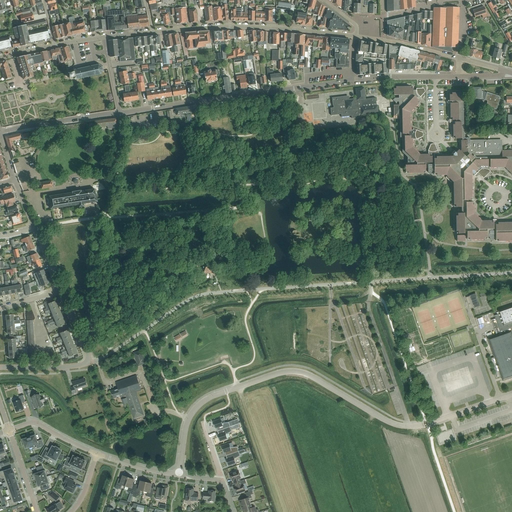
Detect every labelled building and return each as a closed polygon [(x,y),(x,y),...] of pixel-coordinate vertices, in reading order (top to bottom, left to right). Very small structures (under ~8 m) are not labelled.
[(308,9),(306,14),(306,17),(305,25),(312,26),(312,17),(314,13),(317,1),(316,1),(317,0),(316,0),(310,0),(309,6),(308,9)] [(333,0),(333,3),(341,8),(341,0),(333,0)] [(341,0),(341,8),(341,9),(341,10),(346,13),(347,6),(350,6),(350,0),(341,0)] [(369,0),(360,0),(360,4),(360,13),(376,14),(376,4),(370,4),(369,0)] [(415,1),(414,0),(386,0),(387,12),(386,13),(399,10),(408,9),(415,7),(415,1)] [(105,18),(108,18),(109,30),(117,30),(115,11),(107,12),(107,6),(110,6),(109,1),(102,2),(103,7),(104,12),(105,18)] [(313,14),(318,16),(322,5),(322,4),(318,1),(318,2),(317,1),(314,13),(313,14)] [(95,19),(92,19),(90,4),(88,5),(88,6),(89,9),(90,19),(91,26),(92,32),(99,31),(98,20),(95,21),(95,19)] [(317,19),(319,20),(321,20),(325,7),(322,5),(318,16),(318,17),(317,19)] [(212,6),(211,6),(204,6),(206,21),(213,21),(212,6)] [(486,13),(484,6),(472,10),(475,17),(481,15),(483,18),(490,15),(486,13)] [(220,7),(213,8),(214,21),(222,20),(221,10),(220,10),(220,7)] [(319,26),(325,27),(326,23),(326,21),(329,21),(330,19),(331,19),(334,14),(326,8),(325,7),(321,20),(319,20),(318,26),(319,26)] [(451,52),(452,47),(457,47),(459,7),(446,7),(446,8),(433,7),(433,11),(432,47),(451,52)] [(169,9),(166,9),(166,8),(159,10),(160,13),(162,13),(164,25),(169,24),(168,21),(170,21),(169,18),(171,17),(169,9)] [(198,22),(196,9),(189,10),(191,23),(198,22)] [(125,10),(115,11),(117,30),(129,28),(126,16),(126,15),(125,10)] [(421,13),(421,19),(432,20),(432,11),(421,11),(421,13)] [(256,21),(265,22),(265,12),(256,12),(256,21)] [(300,25),(305,25),(306,17),(306,14),(297,12),(296,22),(300,23),(300,25)] [(31,13),(23,15),(20,16),(21,23),(34,20),(33,13),(31,13)] [(410,22),(409,25),(411,26),(410,32),(413,33),(413,31),(415,31),(421,32),(421,29),(421,23),(421,19),(421,13),(410,15),(410,16),(410,22)] [(137,14),(132,15),(134,28),(140,27),(138,16),(137,14)] [(326,29),(332,29),(338,30),(339,31),(340,30),(346,31),(348,25),(340,18),(340,17),(338,17),(334,14),(331,19),(330,19),(329,21),(326,21),(326,23),(325,27),(327,27),(326,29)] [(147,15),(138,16),(140,27),(150,26),(147,15)] [(68,23),(62,24),(63,26),(66,36),(73,35),(82,33),(83,34),(85,34),(85,33),(86,33),(84,24),(83,18),(81,19),(79,19),(80,22),(75,23),(74,17),(73,17),(69,18),(68,18),(69,23),(68,23)] [(388,20),(386,20),(387,35),(388,35),(389,35),(389,36),(390,36),(394,37),(397,38),(401,39),(402,39),(401,39),(404,25),(405,21),(404,17),(403,17),(402,17),(396,19),(396,18),(394,19),(388,20)] [(105,20),(98,20),(99,31),(106,31),(105,20)] [(47,28),(28,32),(28,34),(31,44),(52,39),(48,24),(46,25),(47,28)] [(20,40),(22,46),(31,44),(28,34),(28,32),(26,25),(13,28),(15,37),(20,40)] [(58,25),(52,27),(55,39),(61,37),(59,27),(58,25)] [(405,25),(402,39),(408,41),(414,43),(415,43),(415,37),(415,31),(413,31),(413,33),(410,32),(411,26),(409,25),(405,25)] [(421,45),(430,47),(431,33),(431,34),(431,25),(428,25),(428,34),(421,33),(421,45)] [(231,39),(234,38),(233,31),(233,30),(230,31),(223,31),(224,40),(231,40),(231,39)] [(187,43),(188,49),(206,47),(205,44),(210,43),(209,31),(185,33),(186,39),(185,40),(186,43),(187,43)] [(257,41),(255,31),(249,31),(251,42),(257,41)] [(256,31),(257,42),(258,45),(264,45),(264,44),(266,44),(266,41),(267,41),(267,32),(256,31)] [(270,38),(270,44),(279,44),(279,33),(274,33),(270,32),(270,38)] [(180,45),(178,33),(171,34),(173,46),(176,46),(177,45),(180,45)] [(290,43),(294,43),(293,48),(293,55),(298,55),(299,48),(298,48),(298,45),(300,45),(301,35),(294,34),(288,33),(287,41),(287,42),(290,43)] [(178,51),(177,45),(176,46),(173,46),(171,34),(165,35),(167,47),(171,46),(173,52),(178,51)] [(307,52),(308,46),(312,47),(313,47),(313,43),(313,36),(305,35),(305,45),(304,52),(307,52)] [(322,37),(313,36),(313,43),(313,47),(312,47),(312,51),(315,51),(315,47),(322,48),(322,44),(322,37)] [(330,47),(336,48),(348,49),(349,40),(331,37),(330,47)] [(9,38),(0,40),(0,50),(12,48),(9,38)] [(133,38),(118,39),(120,62),(135,60),(133,38)] [(118,57),(117,39),(108,40),(110,57),(118,57)] [(357,75),(369,74),(373,43),(358,41),(357,51),(358,55),(356,55),(356,60),(358,60),(357,64),(356,64),(357,75)] [(387,45),(373,43),(369,74),(386,73),(385,63),(385,59),(386,55),(387,45)] [(502,50),(498,49),(499,44),(496,43),(492,57),(496,58),(496,59),(498,60),(499,59),(502,50)] [(389,69),(394,69),(394,59),(396,59),(398,46),(389,45),(389,69)] [(60,48),(62,55),(64,62),(72,59),(68,46),(60,48)] [(401,46),(400,47),(398,46),(396,59),(394,59),(394,69),(411,69),(414,69),(417,60),(419,51),(401,46)] [(59,48),(55,49),(58,64),(59,64),(60,67),(63,67),(62,62),(64,62),(62,55),(61,56),(59,48)] [(349,49),(348,49),(336,48),(336,67),(349,67),(349,49)] [(49,60),(51,59),(52,59),(55,59),(56,65),(58,64),(55,49),(47,51),(49,60)] [(226,55),(226,58),(226,59),(236,58),(235,49),(230,50),(231,54),(226,55)] [(470,55),(480,58),(482,52),(471,49),(470,55)] [(41,52),(43,65),(46,64),(45,61),(49,60),(47,51),(41,52)] [(417,60),(419,61),(418,64),(420,65),(421,62),(424,62),(426,53),(419,51),(417,60)] [(41,52),(28,55),(33,77),(33,76),(32,70),(34,69),(33,67),(43,65),(41,52)] [(164,64),(170,64),(172,64),(171,60),(169,60),(168,53),(162,53),(164,64)] [(424,62),(422,67),(426,68),(427,61),(433,63),(435,55),(426,53),(424,62)] [(24,79),(33,77),(28,55),(17,58),(24,79)] [(6,60),(0,61),(0,66),(0,67),(2,71),(8,69),(6,60)] [(74,69),(74,72),(68,73),(69,77),(70,78),(70,81),(74,80),(74,81),(75,81),(77,81),(77,80),(78,79),(79,79),(83,78),(83,79),(84,79),(83,78),(88,77),(88,78),(88,77),(92,76),(93,77),(93,76),(97,75),(97,76),(97,75),(100,74),(101,75),(101,74),(103,71),(104,71),(104,70),(103,70),(102,67),(103,66),(102,66),(101,66),(99,64),(98,64),(98,65),(95,65),(95,64),(94,64),(94,65),(91,66),(91,65),(90,65),(90,66),(86,67),(86,66),(85,66),(85,67),(81,68),(81,67),(80,67),(81,68),(77,69),(77,68),(76,69),(74,70),(74,69)] [(286,69),(286,70),(285,67),(283,67),(283,70),(285,80),(295,79),(293,70),(287,71),(286,69)] [(283,80),(282,73),(273,74),(273,71),(270,71),(270,68),(266,68),(267,75),(270,75),(271,82),(283,80)] [(11,77),(8,69),(2,71),(4,79),(11,77)] [(211,83),(211,81),(217,80),(217,79),(217,78),(217,77),(216,77),(216,73),(219,73),(218,69),(210,71),(210,69),(208,70),(208,71),(203,72),(204,76),(205,76),(207,82),(208,82),(208,83),(211,83)] [(245,75),(236,76),(237,82),(239,81),(240,88),(247,87),(245,75)] [(180,79),(177,80),(178,84),(179,87),(180,95),(186,94),(184,84),(180,85),(180,84),(181,84),(180,79)] [(166,81),(163,82),(166,97),(172,96),(170,85),(166,86),(166,81)] [(195,93),(194,84),(191,85),(191,82),(186,82),(186,86),(187,85),(189,94),(195,93)] [(154,83),(151,84),(154,99),(160,98),(158,90),(158,87),(155,88),(154,83)] [(123,101),(124,101),(124,102),(131,101),(130,93),(129,85),(124,86),(125,92),(123,92),(123,95),(120,95),(121,100),(121,101),(122,101),(123,101)] [(415,88),(415,90),(413,90),(413,88),(410,88),(410,86),(396,87),(396,89),(393,89),(393,95),(398,95),(398,98),(394,98),(393,100),(394,102),(399,101),(399,105),(393,105),(394,115),(399,115),(400,137),(402,137),(402,152),(407,157),(407,162),(406,163),(406,165),(405,165),(405,171),(408,171),(408,173),(416,173),(416,171),(418,171),(418,173),(423,173),(423,171),(425,171),(425,168),(428,168),(428,172),(430,174),(431,172),(431,170),(434,170),(434,173),(436,173),(437,175),(445,175),(445,173),(446,173),(448,174),(446,175),(447,176),(446,176),(451,182),(452,181),(454,180),(455,181),(455,183),(453,183),(453,191),(455,191),(455,196),(453,196),(453,204),(455,204),(455,207),(461,207),(461,213),(458,213),(458,216),(456,216),(456,220),(458,220),(458,222),(456,222),(456,231),(458,230),(458,233),(459,233),(459,235),(457,235),(457,241),(465,241),(465,236),(467,236),(467,237),(469,237),(469,239),(478,239),(478,237),(480,237),(480,239),(484,239),(484,237),(487,237),(487,236),(489,236),(489,238),(491,240),(493,238),(493,234),(495,234),(495,239),(498,239),(498,241),(505,241),(505,239),(508,239),(508,240),(511,240),(511,222),(507,222),(507,224),(505,224),(505,222),(498,222),(498,224),(495,224),(495,225),(494,225),(493,225),(493,222),(490,222),(490,221),(482,221),(482,223),(480,223),(479,221),(481,220),(475,214),(473,216),(472,215),(472,213),(474,213),(474,204),(472,205),(472,202),(467,202),(467,200),(470,200),(470,197),(472,197),(471,189),(470,189),(469,184),(471,184),(471,176),(469,176),(469,174),(470,173),(472,174),(474,172),(477,169),(478,171),(477,171),(483,177),(489,171),(487,170),(488,169),(489,167),(490,167),(497,167),(497,165),(499,165),(499,167),(504,167),(504,165),(505,165),(507,166),(505,168),(511,174),(511,153),(511,150),(501,150),(501,151),(499,151),(499,144),(488,145),(488,143),(495,143),(495,140),(469,140),(469,138),(464,138),(464,135),(463,135),(463,94),(460,94),(460,92),(452,93),(452,95),(449,95),(449,101),(450,101),(450,117),(452,117),(452,120),(453,120),(453,121),(453,122),(455,122),(455,124),(453,124),(453,136),(455,136),(455,138),(461,138),(461,150),(460,151),(458,150),(455,154),(453,156),(454,157),(453,158),(451,158),(451,156),(443,157),(443,158),(441,158),(440,157),(437,157),(437,150),(438,150),(435,145),(433,144),(431,144),(430,145),(428,150),(429,154),(421,154),(421,156),(419,156),(418,155),(419,154),(413,148),(412,149),(410,148),(410,146),(412,146),(412,138),(416,138),(416,139),(422,136),(423,134),(423,133),(422,131),(416,129),(416,130),(410,131),(410,127),(408,127),(408,124),(410,124),(410,113),(408,113),(408,111),(409,110),(410,111),(418,103),(417,102),(419,100),(416,98),(418,96),(419,97),(425,92),(424,90),(423,88),(415,88)] [(485,100),(487,101),(485,106),(496,109),(498,104),(501,96),(487,92),(482,91),(482,87),(473,87),(473,99),(482,99),(485,100)] [(356,89),(357,98),(352,99),(355,118),(359,118),(359,115),(361,114),(361,115),(378,113),(377,105),(376,105),(375,101),(376,101),(375,98),(365,99),(364,88),(356,89)] [(137,92),(130,93),(131,101),(138,100),(137,92)] [(352,118),(355,118),(352,99),(349,99),(348,96),(332,98),(333,105),(334,108),(330,108),(331,115),(339,115),(339,114),(341,114),(342,117),(349,116),(351,115),(352,118)] [(511,96),(506,97),(506,100),(503,100),(503,105),(506,105),(510,105),(510,103),(511,102),(511,96)] [(197,112),(195,105),(185,107),(186,113),(186,114),(197,112)] [(176,108),(176,111),(174,111),(175,113),(177,113),(177,115),(186,114),(186,113),(185,107),(176,108)] [(118,127),(116,118),(94,121),(96,128),(107,126),(108,129),(118,127)] [(22,139),(20,133),(5,137),(9,151),(15,149),(12,141),(22,139)] [(42,189),(53,187),(51,180),(40,182),(42,189)] [(0,190),(2,194),(12,191),(11,185),(0,188),(0,190)] [(49,196),(50,198),(48,199),(48,203),(50,203),(51,208),(78,204),(79,207),(83,206),(83,203),(97,201),(95,189),(81,191),(81,190),(72,192),(49,196)] [(13,194),(0,197),(0,201),(1,204),(5,203),(5,204),(6,204),(7,207),(13,205),(12,202),(15,201),(13,194)] [(18,210),(16,205),(7,207),(8,212),(5,212),(6,216),(18,212),(18,210)] [(10,216),(11,221),(9,222),(8,223),(9,225),(10,226),(12,225),(22,223),(20,216),(21,215),(20,214),(19,214),(19,213),(10,216)] [(24,242),(25,245),(32,242),(30,236),(20,240),(21,243),(24,242)] [(12,246),(13,249),(20,246),(18,240),(14,242),(13,239),(10,240),(12,246)] [(32,242),(25,245),(26,245),(23,246),(25,253),(28,251),(35,248),(32,242)] [(30,255),(30,256),(26,258),(29,263),(32,262),(39,259),(36,253),(30,255)] [(32,262),(30,263),(31,266),(34,265),(35,268),(42,265),(39,259),(32,262)] [(203,264),(204,274),(210,273),(210,274),(214,274),(214,269),(210,269),(210,263),(203,264)] [(36,272),(39,279),(46,276),(43,269),(36,272)] [(39,279),(36,280),(39,287),(41,286),(49,283),(46,276),(39,279)] [(14,284),(15,286),(15,285),(16,293),(22,292),(21,284),(17,285),(16,279),(14,280),(14,284)] [(480,306),(475,294),(469,296),(473,308),(480,306)] [(48,304),(49,307),(44,309),(45,312),(58,306),(56,300),(48,304)] [(51,312),(53,315),(61,312),(58,306),(45,312),(46,315),(51,312)] [(511,306),(498,311),(499,314),(494,316),(495,319),(491,320),(496,336),(487,339),(494,357),(490,359),(497,378),(501,377),(502,381),(511,377),(511,306)] [(63,318),(61,312),(53,315),(55,321),(63,318)] [(53,322),(48,324),(45,325),(46,328),(51,326),(56,324),(57,327),(65,324),(63,318),(55,321),(53,322)] [(14,327),(7,327),(7,334),(9,334),(9,336),(13,336),(13,333),(15,333),(14,330),(20,329),(20,326),(14,327)] [(60,333),(61,336),(56,339),(57,341),(70,336),(68,330),(60,333)] [(13,336),(9,336),(9,339),(8,339),(8,346),(15,345),(18,345),(22,345),(22,342),(15,342),(15,339),(20,338),(20,335),(13,336)] [(63,341),(65,345),(73,341),(70,336),(57,341),(58,344),(63,341)] [(66,348),(67,350),(75,347),(73,341),(65,345),(66,348)] [(59,360),(62,358),(61,356),(63,355),(68,353),(69,356),(77,353),(75,347),(67,350),(65,351),(62,353),(57,355),(59,360)] [(140,351),(133,354),(138,366),(145,364),(140,351)] [(143,415),(141,409),(135,392),(141,390),(136,376),(115,383),(118,389),(111,392),(113,398),(120,396),(120,397),(126,395),(133,418),(143,415)] [(74,387),(70,388),(72,394),(76,393),(75,390),(86,386),(84,379),(77,381),(77,380),(72,382),(74,387)] [(13,402),(16,412),(24,409),(21,403),(25,402),(23,395),(19,397),(20,400),(13,402)] [(31,398),(35,408),(37,407),(37,408),(40,407),(40,406),(42,405),(41,402),(44,401),(42,397),(40,398),(39,395),(37,396),(36,395),(33,397),(31,398)] [(230,426),(229,423),(228,422),(222,423),(220,419),(212,422),(215,429),(216,428),(217,431),(230,427),(230,426)] [(226,434),(231,431),(230,427),(217,431),(218,434),(217,435),(219,441),(227,439),(226,434)] [(22,440),(25,448),(29,447),(30,448),(34,447),(33,445),(35,445),(37,449),(42,447),(43,445),(42,440),(37,441),(35,436),(35,435),(22,440)] [(225,456),(238,451),(237,447),(230,448),(229,444),(221,446),(223,453),(224,453),(225,456)] [(59,449),(55,447),(55,448),(52,446),(49,452),(45,450),(41,457),(48,460),(49,457),(52,459),(52,460),(55,461),(56,461),(61,451),(58,450),(59,449)] [(225,459),(228,466),(236,463),(234,459),(240,456),(239,454),(238,451),(225,456),(226,459),(225,459)] [(84,467),(85,463),(84,462),(85,461),(73,456),(71,459),(67,457),(64,465),(70,468),(71,465),(81,469),(82,466),(84,467)] [(35,478),(36,481),(47,477),(45,471),(44,471),(42,466),(36,468),(38,473),(34,474),(34,475),(33,475),(34,479),(35,478)] [(3,477),(4,480),(14,477),(14,476),(12,470),(11,470),(11,469),(6,471),(6,470),(0,471),(0,476),(1,478),(3,477)] [(233,480),(234,483),(240,482),(239,478),(240,478),(238,471),(229,474),(232,481),(233,480)] [(122,485),(125,486),(128,478),(122,476),(120,482),(117,481),(115,488),(118,490),(118,488),(120,489),(122,485)] [(14,477),(4,480),(7,487),(16,484),(14,477)] [(47,477),(36,481),(37,483),(36,483),(37,486),(38,486),(38,487),(42,485),(44,491),(50,489),(48,483),(49,483),(47,477)] [(64,489),(73,493),(74,490),(75,490),(77,487),(76,487),(76,486),(72,485),(74,481),(66,478),(63,483),(66,484),(64,489)] [(129,493),(130,494),(130,496),(132,497),(133,495),(133,493),(135,486),(132,485),(134,480),(128,478),(125,486),(128,488),(127,492),(129,492),(129,493)] [(245,480),(240,482),(234,483),(235,487),(234,487),(236,494),(245,491),(242,484),(246,483),(245,480)] [(139,495),(140,491),(143,491),(146,482),(140,481),(138,487),(135,486),(133,493),(133,495),(132,497),(137,498),(138,497),(139,495)] [(151,484),(146,482),(143,491),(147,492),(146,496),(151,498),(153,491),(150,490),(151,484)] [(16,484),(7,487),(10,495),(19,491),(19,490),(17,485),(16,484)] [(168,487),(161,485),(161,488),(157,488),(155,499),(160,500),(162,498),(166,499),(168,487)] [(194,489),(186,489),(185,501),(193,501),(198,501),(198,494),(193,493),(194,489)] [(19,491),(10,495),(11,500),(9,501),(8,501),(9,501),(10,506),(10,507),(11,506),(17,504),(16,501),(21,500),(22,499),(21,499),(20,493),(19,491)] [(203,493),(202,499),(208,500),(208,501),(215,502),(215,492),(208,491),(208,493),(203,493)] [(239,501),(241,507),(250,503),(249,499),(251,498),(250,495),(253,494),(252,491),(245,493),(246,496),(243,498),(243,499),(239,501)] [(46,510),(47,511),(57,511),(60,511),(59,510),(63,508),(60,502),(56,505),(55,504),(46,510)] [(242,511),(243,511),(246,511),(249,510),(249,511),(250,511),(251,511),(258,511),(258,509),(256,510),(255,507),(252,508),(250,503),(241,507),(242,511)]
